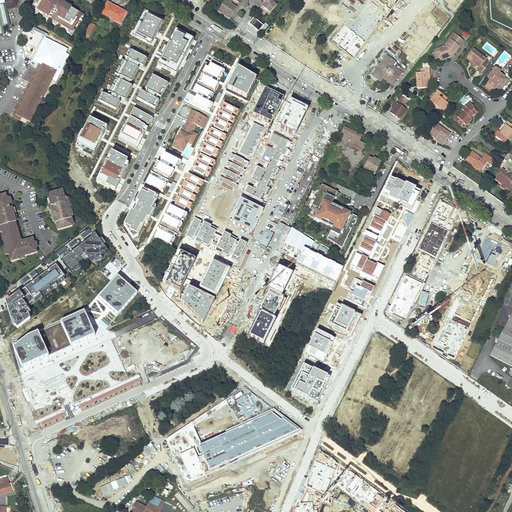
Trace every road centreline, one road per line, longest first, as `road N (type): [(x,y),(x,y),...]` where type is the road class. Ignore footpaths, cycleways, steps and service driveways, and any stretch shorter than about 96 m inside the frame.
road 1 (unknown): [(323,97),(244,260),(259,271),(220,355)]
road 2 (primary): [(437,175),(213,28)]
road 3 (unknown): [(138,390),(184,488),(312,429)]
road 4 (residential): [(282,511),(312,429),(370,317)]
road 5 (unknown): [(225,96),(248,106),(200,213),(255,238)]
road 6 (residential): [(213,28),(123,200)]
road 7 (residential): [(199,364),(23,440)]
road 8 (residential): [(4,379),(166,308)]
road 9 (residential): [(370,317),(511,416)]
road 10 (residential): [(370,317),(437,175)]
road 11 (residential): [(123,200),(110,215),(166,308)]
